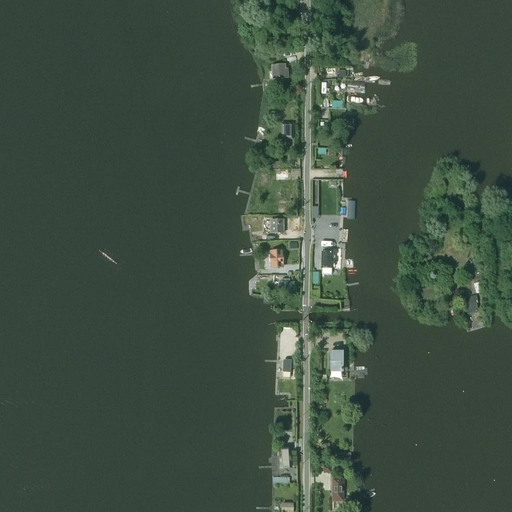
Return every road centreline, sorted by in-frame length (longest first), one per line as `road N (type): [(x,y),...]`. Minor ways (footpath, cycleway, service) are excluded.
road 1 (residential): [(305,307),(307,0)]
road 2 (unclassified): [(305,511),(305,307)]
